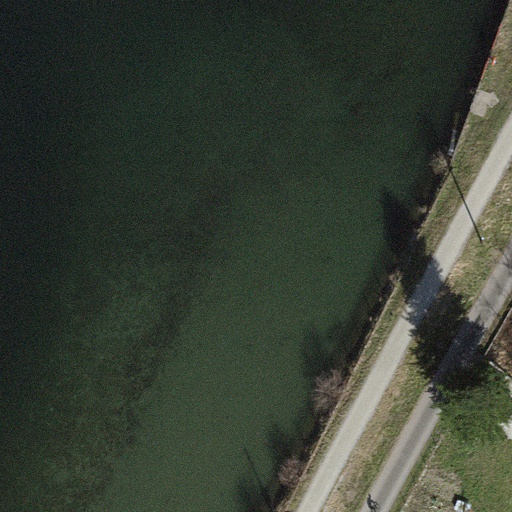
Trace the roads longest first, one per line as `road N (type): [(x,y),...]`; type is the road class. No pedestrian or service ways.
road 1 (track): [(304,511),(511,135)]
road 2 (track): [(511,265),(375,511)]
